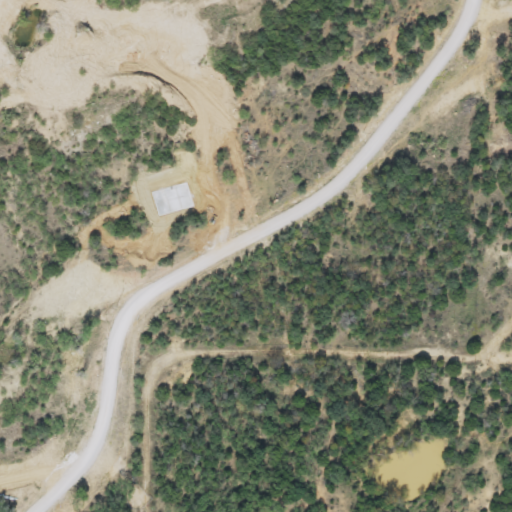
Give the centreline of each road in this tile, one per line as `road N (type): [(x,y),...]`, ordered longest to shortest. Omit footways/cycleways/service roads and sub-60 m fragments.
road 1 (residential): [(34,511),(85,463),(104,427),(128,315),(162,287),(340,188),(436,76),(472,0)]
road 2 (residential): [(146,511),(147,375),(159,358),(511,350)]
